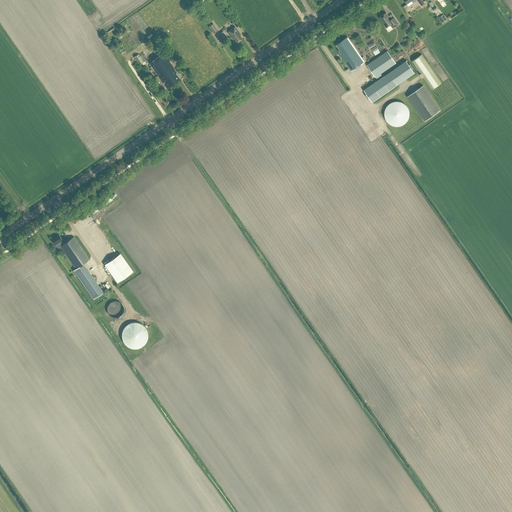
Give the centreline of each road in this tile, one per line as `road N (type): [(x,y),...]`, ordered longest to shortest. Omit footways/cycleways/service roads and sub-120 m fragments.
road 1 (tertiary): [(0,236),(342,0)]
road 2 (track): [(224,511),(91,320),(97,302)]
road 3 (track): [(511,331),(374,135)]
